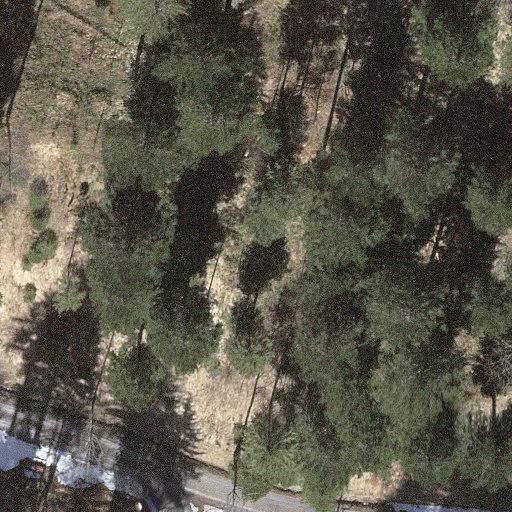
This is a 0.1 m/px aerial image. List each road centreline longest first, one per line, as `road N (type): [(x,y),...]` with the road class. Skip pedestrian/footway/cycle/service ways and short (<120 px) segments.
road 1 (track): [(0,417),(160,476)]
road 2 (track): [(160,476),(284,511)]
